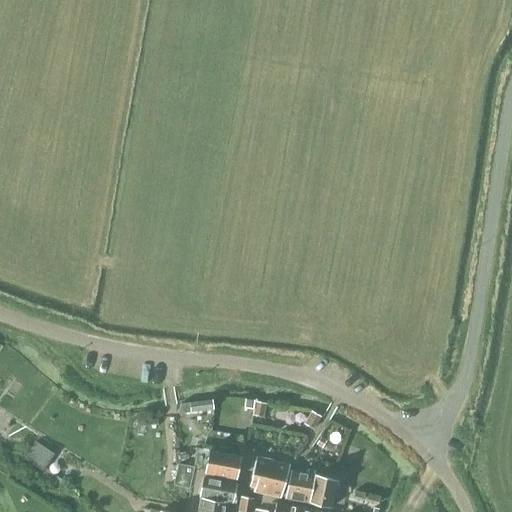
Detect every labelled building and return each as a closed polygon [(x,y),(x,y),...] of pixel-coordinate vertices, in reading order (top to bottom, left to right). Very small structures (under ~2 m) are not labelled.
[(257,411),(258,403),(248,402),(247,410),(257,411)] [(193,414),(217,411),(216,403),(192,406),(193,414)] [(266,420),(269,406),(259,404),(256,418),(266,420)] [(316,432),(324,419),(315,414),(308,427),(316,432)] [(46,473),(57,456),(38,444),(27,460),(46,473)] [(212,453),(199,450),(197,468),(205,470),(205,472),(208,472),(208,475),(240,481),(244,459),(212,452),(212,453)] [(284,500),(293,467),(277,464),(277,463),(260,459),(254,488),(259,489),(257,494),(284,500)] [(193,491),(197,470),(182,466),(177,488),(193,491)] [(313,504),(318,477),(318,473),(311,471),(310,475),(295,473),(289,500),(313,504)] [(318,477),(313,504),(313,505),(335,510),(340,482),(318,477)] [(204,500),(230,504),(239,506),(240,498),(237,498),(239,486),(207,480),(204,500)] [(254,511),(257,501),(245,499),(242,511),(254,511)] [(201,511),(229,511),(230,504),(204,500),(201,511)]
